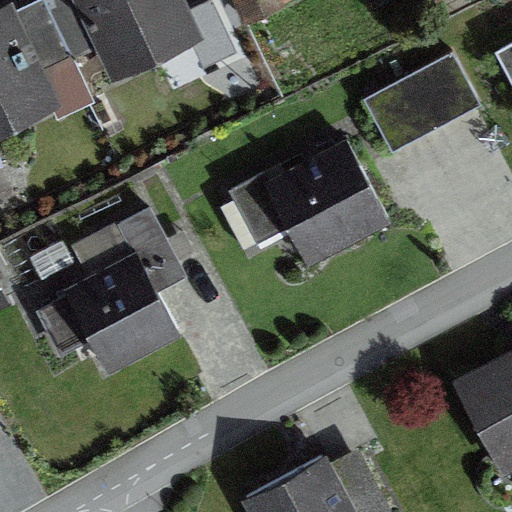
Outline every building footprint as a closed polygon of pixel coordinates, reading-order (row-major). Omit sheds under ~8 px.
[(99,56),(73,0),(68,0),(18,24),(62,115),(53,120),(59,134),(95,114),(74,67),(99,56)] [(183,0),(73,0),(99,56),(116,93),(207,51),(183,0)] [(252,0),(231,0),(243,28),(260,21),(251,1),(252,0)] [(324,0),(284,0),(292,16),(324,0)] [(461,0),(438,0),(443,9),(461,0)] [(15,17),(0,24),(0,144),(53,120),(62,115),(18,24),(15,17)] [(511,57),(500,64),(511,86),(511,57)] [(411,86),(438,138),(481,116),(454,63),(411,86)] [(438,138),(411,86),(367,109),(394,161),(438,138)] [(312,271),(389,231),(344,144),(233,201),(260,255),(294,238),(312,271)] [(112,379),(180,342),(159,304),(190,288),(153,221),(102,248),(109,262),(86,274),(91,282),(66,296),(72,306),(45,321),(66,358),(93,343),(112,379)] [(511,476),(511,365),(463,391),(509,478),(511,476)] [(331,462),(248,508),(249,511),(391,511),(361,457),(336,471),(331,462)]
